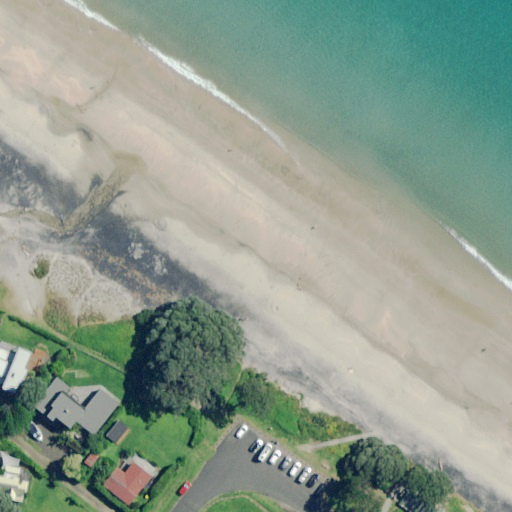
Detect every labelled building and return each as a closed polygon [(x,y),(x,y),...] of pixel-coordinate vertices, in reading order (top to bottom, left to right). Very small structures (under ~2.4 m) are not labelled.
[(0,385),(2,386),(0,389),(14,395),(17,385),(21,387),(27,371),(24,369),(30,354),(17,349),(14,356),(0,349),(0,385)] [(98,389),(83,410),(65,396),(70,389),(56,379),(34,408),(50,420),(52,416),(69,429),(75,422),(94,436),(118,405),(98,389)] [(99,458),(93,452),(83,464),(89,469),(99,458)] [(151,478),(131,462),(122,474),(117,469),(103,486),(127,506),(151,478)] [(26,481),(18,480),(20,469),(3,467),(2,479),(0,478),(0,500),(23,503),(26,481)] [(434,511),(436,509),(408,489),(397,504),(408,511),(434,511)]
